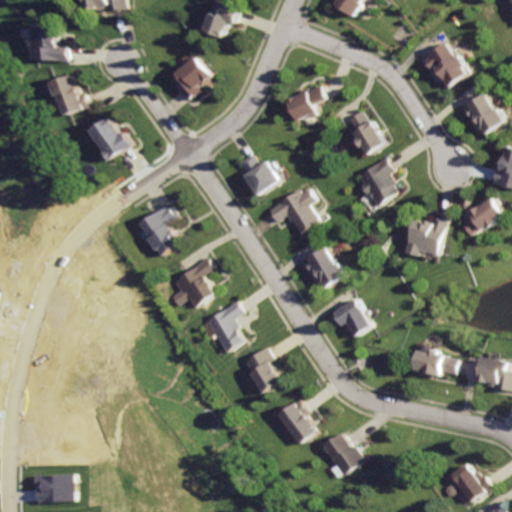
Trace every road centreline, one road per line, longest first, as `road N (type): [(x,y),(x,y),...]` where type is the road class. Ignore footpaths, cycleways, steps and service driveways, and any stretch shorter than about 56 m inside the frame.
road 1 (residential): [(124,61),(348,390),(511,435)]
road 2 (residential): [(9,511),(12,414),(45,284),(74,242),(122,197)]
road 3 (residential): [(283,28),(379,67),(455,169)]
road 4 (residential): [(122,197),(223,132),(255,91)]
